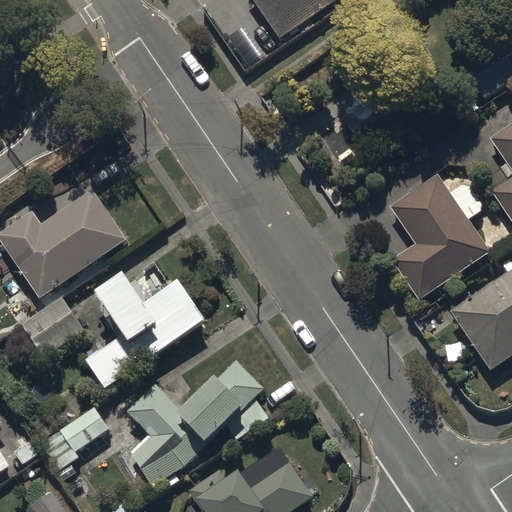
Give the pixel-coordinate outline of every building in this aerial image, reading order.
[(255,0),(283,40),(342,0),(255,0)] [(511,128),(492,141),(508,165),(503,168),(510,180),(511,178),(511,182),(494,194),(511,222),(511,128)] [(412,242),(387,260),(421,307),(495,255),(472,222),(484,214),(484,206),(473,188),(465,186),(454,194),(440,175),(390,211),(412,242)] [(43,299),(129,242),(95,190),(43,224),(36,214),(2,237),(43,299)] [(511,274),(453,313),(493,373),(511,360),(511,274)] [(107,392),(209,322),(184,282),(150,305),(130,277),(98,299),(124,338),(88,363),(107,392)] [(86,333),(65,301),(24,327),(45,359),(86,333)] [(187,471),(268,391),(240,363),(186,413),(161,387),(131,415),(153,438),(134,457),(155,487),(187,471)] [(79,453),(112,432),(96,408),(61,431),(65,436),(45,449),(61,473),(83,459),(79,453)] [(0,428),(5,425),(0,417),(0,470),(10,463),(0,448),(0,428)] [(299,511),(318,500),(315,496),(320,493),(301,465),(296,468),(282,448),(228,484),(222,474),(192,493),(204,511),(299,511)] [(66,511),(54,493),(33,507),(36,511),(66,511)]
